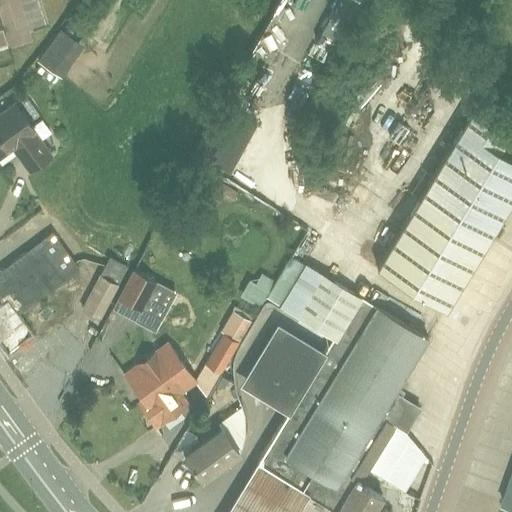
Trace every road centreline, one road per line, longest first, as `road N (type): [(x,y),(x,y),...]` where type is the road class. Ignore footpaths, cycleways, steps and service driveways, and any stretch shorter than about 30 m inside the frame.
road 1 (tertiary): [(433,511),(511,305)]
road 2 (primary): [(76,511),(0,414)]
